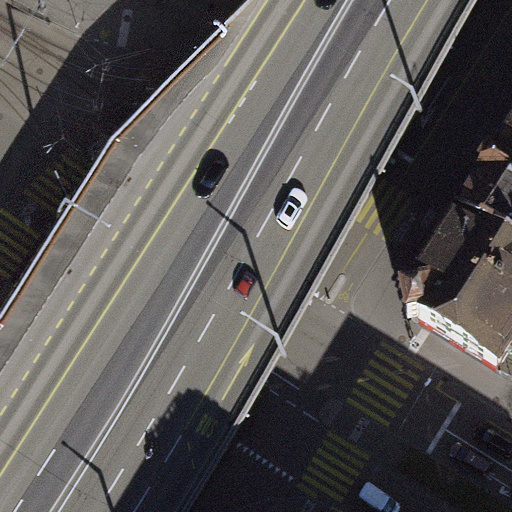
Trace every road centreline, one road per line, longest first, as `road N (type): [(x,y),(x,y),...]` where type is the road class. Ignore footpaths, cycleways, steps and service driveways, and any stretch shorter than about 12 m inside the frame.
road 1 (primary): [(97,511),(415,0)]
road 2 (primary): [(316,0),(0,491)]
road 3 (tertiary): [(482,0),(323,239),(264,313)]
road 4 (primary): [(264,313),(0,139)]
road 5 (primary): [(511,468),(264,313)]
road 6 (primary): [(0,240),(175,360)]
road 7 (primary): [(242,406),(407,511)]
road 8 (tertiary): [(175,360),(114,421),(55,511)]
road 9 (tertiary): [(176,511),(242,406)]
